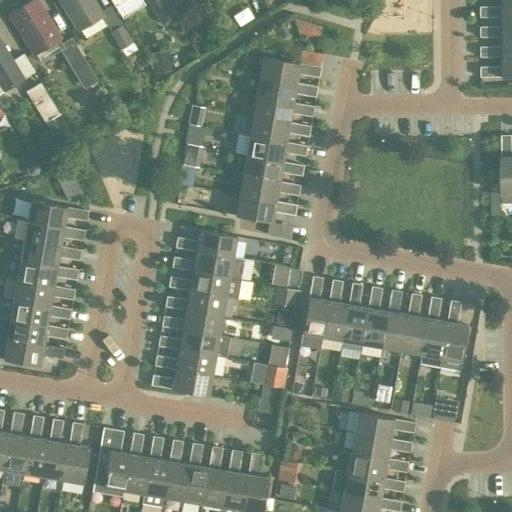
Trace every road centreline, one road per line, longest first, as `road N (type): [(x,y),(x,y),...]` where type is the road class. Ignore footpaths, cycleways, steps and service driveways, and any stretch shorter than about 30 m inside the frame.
road 1 (residential): [(511,331),(503,278),(331,245),(323,233),(344,106),(451,106)]
road 2 (residential): [(84,395),(115,222),(149,229),(119,401)]
road 3 (residential): [(245,422),(119,401)]
road 4 (residential): [(429,511),(438,462),(511,461)]
